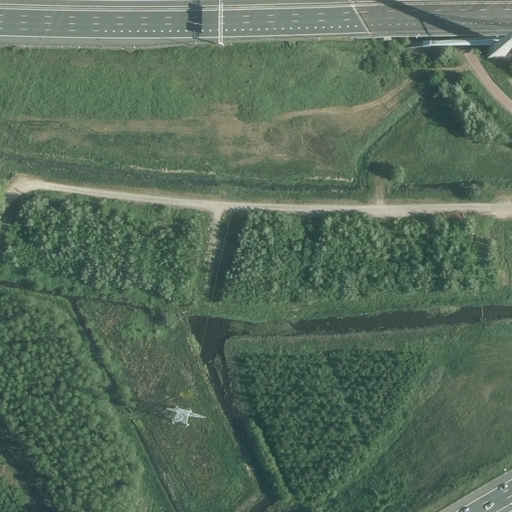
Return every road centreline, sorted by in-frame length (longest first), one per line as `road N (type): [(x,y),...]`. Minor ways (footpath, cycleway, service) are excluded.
road 1 (motorway): [(0,22),(511,18)]
road 2 (motorway): [(349,0),(0,1)]
road 3 (unclassified): [(303,210),(35,187)]
road 4 (unclassified): [(303,210),(511,206)]
road 5 (unclassified): [(511,107),(489,86),(433,0)]
